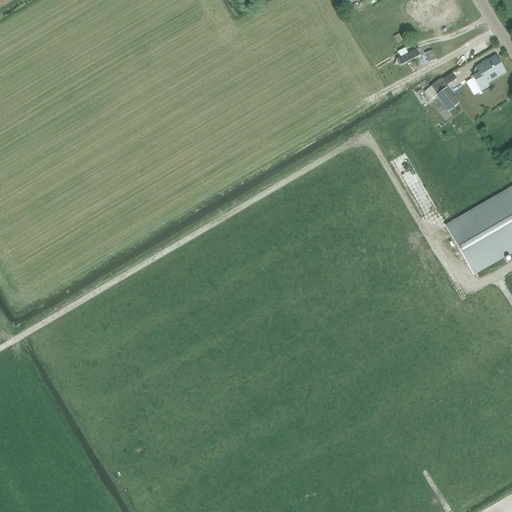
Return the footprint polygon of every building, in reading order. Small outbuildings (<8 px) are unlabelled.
[(416,0),(407,5),(413,14),(415,18),(422,14),(430,28),(437,24),(438,25),(459,14),(451,0),(416,0)] [(413,14),(407,5),(407,4),(403,6),(403,5),(380,18),(386,29),(409,16),(413,14)] [(401,57),(396,60),(399,66),(421,55),(418,49),(408,54),(401,57)] [(433,50),(424,54),(428,63),(437,60),(433,50)] [(496,56),(475,68),(473,76),(480,90),(488,86),(487,83),(505,72),(496,56)] [(455,89),(463,85),(457,72),(448,77),(455,89)] [(440,79),(431,87),(437,95),(436,96),(448,112),(459,103),(447,88),(440,79)] [(431,87),(423,92),(427,98),(429,101),(436,96),(437,95),(431,87)] [(412,168),(400,171),(402,177),(413,174),(412,168)] [(511,186),(445,226),(473,275),(511,253),(511,186)]
